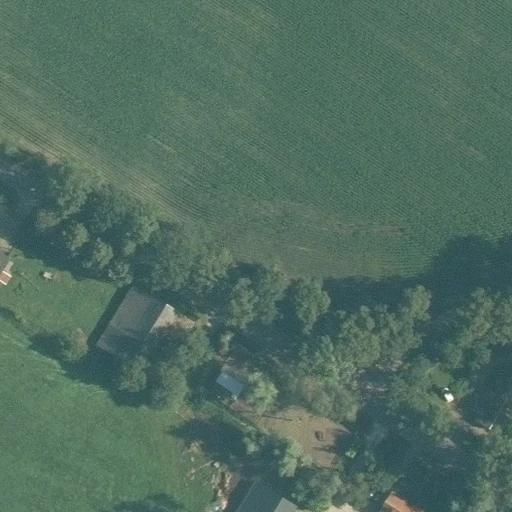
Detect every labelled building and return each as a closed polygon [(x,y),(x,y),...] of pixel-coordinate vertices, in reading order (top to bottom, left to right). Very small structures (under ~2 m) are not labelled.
[(0,275),(9,261),(0,255),(0,275)] [(156,383),(182,341),(192,323),(132,287),(96,347),(156,383)] [(511,394),(509,392),(499,387),(496,394),(482,386),(468,409),(479,416),(476,421),(490,431),(511,394)] [(290,511),(294,506),(257,483),(239,511),(290,511)] [(421,511),(393,494),(381,511),(421,511)]
